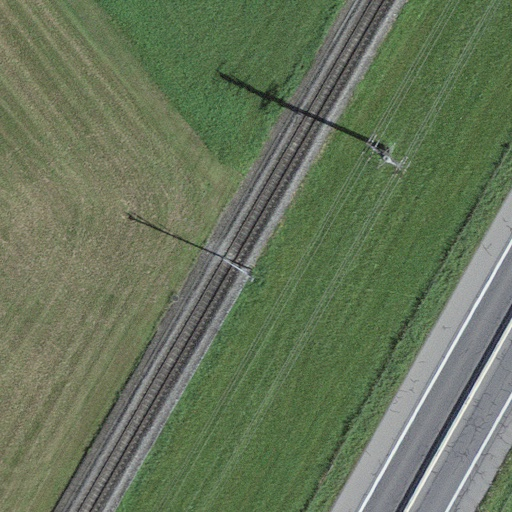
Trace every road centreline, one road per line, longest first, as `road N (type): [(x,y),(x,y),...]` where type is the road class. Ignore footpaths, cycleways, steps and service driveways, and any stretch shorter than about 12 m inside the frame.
road 1 (trunk): [(511,277),(381,511)]
road 2 (trunk): [(428,511),(511,360)]
